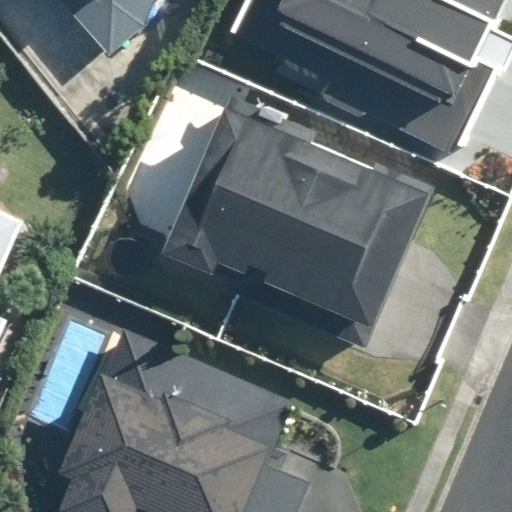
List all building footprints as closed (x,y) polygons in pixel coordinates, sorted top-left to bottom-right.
[(72,0),(122,55),(158,24),(169,0),(72,0)] [(511,0),(264,0),(248,32),(340,77),(332,94),(462,157),(511,52),(511,0)] [(239,263),(394,326),(451,186),(246,103),(184,253),(234,273),(239,263)] [(0,365),(23,316),(0,305),(0,288),(9,292),(44,217),(5,199),(9,190),(0,185),(0,365)] [(310,399),(135,327),(57,511),(306,511),(321,479),(283,463),(310,399)]
